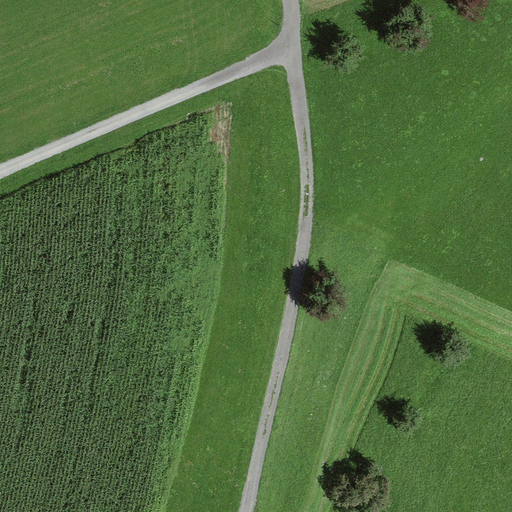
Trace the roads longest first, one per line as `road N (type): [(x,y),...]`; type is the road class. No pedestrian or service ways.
road 1 (track): [(242,511),(311,190),(293,31)]
road 2 (track): [(291,0),(293,31),(274,56),(0,174)]
